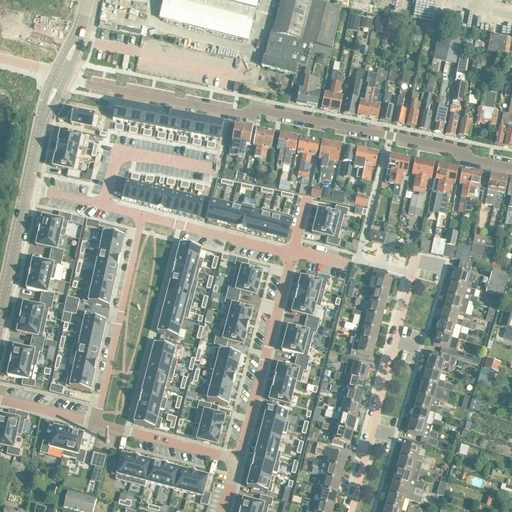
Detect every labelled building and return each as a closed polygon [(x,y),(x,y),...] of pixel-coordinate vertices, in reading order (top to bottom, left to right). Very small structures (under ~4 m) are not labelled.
[(165,0),(160,19),(248,41),(257,7),(259,7),(260,0),(165,0)] [(329,61),(341,9),(326,6),(327,0),(281,0),(273,34),(270,34),(262,67),(295,76),(297,67),(306,69),(309,56),(317,58),(329,61)] [(388,22),(386,34),(396,36),(398,24),(388,22)] [(451,35),(451,37),(461,39),(463,31),(452,29),(451,35)] [(438,36),(433,61),(446,63),(451,37),(451,35),(439,33),(438,36)] [(497,54),(500,38),(490,37),(488,52),(497,54)] [(510,40),(500,38),(497,54),(507,56),(510,40)] [(474,53),(485,55),(486,44),(476,42),(474,53)] [(467,59),(468,50),(461,49),(453,94),(451,102),(463,104),(466,84),(464,84),(469,59),(467,59)] [(314,71),(317,58),(309,56),(306,69),(314,71)] [(316,65),(328,68),(329,63),(317,60),(316,65)] [(336,82),(337,78),(338,73),(332,71),(328,93),(325,93),(321,111),(330,113),(336,82)] [(377,122),(379,112),(381,106),(380,106),(382,95),(379,95),(382,82),(386,83),(388,73),(377,71),(376,75),(367,120),(377,122)] [(388,83),(394,84),(397,73),(390,71),(388,83)] [(401,84),(408,85),(411,73),(404,72),(401,84)] [(355,117),(357,108),(363,74),(356,73),(351,99),(347,98),(343,115),(355,117)] [(367,120),(376,75),(368,74),(366,84),(368,84),(364,103),(360,102),(357,118),(367,120)] [(428,113),(436,75),(430,74),(418,130),(429,132),(429,131),(434,132),(437,115),(428,113)] [(317,110),(319,100),(320,94),(316,93),(318,80),(315,80),(315,77),(313,77),(313,79),(306,108),(317,110)] [(306,108),(313,79),(306,78),(303,90),(299,90),(298,95),(290,93),(288,104),(306,108)] [(337,78),(336,82),(330,113),(339,114),(343,96),(339,95),(343,79),(337,78)] [(244,85),(235,84),(233,93),(242,94),(244,85)] [(491,94),(492,89),(486,88),(484,102),(481,102),(480,109),(482,109),(482,110),(478,109),(477,114),(475,124),(483,126),(484,123),(486,124),(491,94)] [(390,125),(394,108),(388,107),(391,95),(385,93),(379,122),(390,125)] [(496,128),(497,118),(498,112),(493,111),(496,95),(491,94),(486,124),(488,124),(487,127),(496,128)] [(414,128),(416,128),(421,103),(417,102),(418,96),(412,95),(406,126),(410,127),(411,129),(413,129),(414,128)] [(404,127),(406,117),(407,111),(402,110),(404,100),(398,99),(394,115),(392,125),(404,127)] [(437,115),(434,132),(433,133),(442,135),(447,110),(442,109),(443,101),(440,100),(437,115)] [(117,102),(113,121),(120,122),(124,104),(117,102)] [(124,104),(120,122),(127,124),(131,105),(124,104)] [(131,105),(127,124),(135,125),(138,106),(131,105)] [(469,139),(476,106),(467,105),(464,121),(461,120),(457,137),(460,137),(460,139),(463,140),(465,138),(469,139)] [(138,106),(135,125),(142,127),(145,108),(138,106)] [(457,128),(459,117),(457,117),(458,108),(451,107),(447,126),(445,136),(455,138),(457,128)] [(145,108),(142,127),(149,128),(152,109),(145,108)] [(152,109),(149,128),(156,129),(159,111),(152,109)] [(73,111),(70,125),(97,131),(100,117),(73,111)] [(159,111),(156,129),(163,131),(166,112),(159,111)] [(166,112),(163,131),(170,132),(174,113),(166,112)] [(174,113),(170,132),(177,133),(181,115),(174,113)] [(503,147),(506,129),(506,128),(507,121),(508,117),(508,115),(503,114),(503,116),(501,128),(498,127),(496,136),(494,146),(503,147)] [(181,115),(177,133),(184,135),(188,116),(181,115)] [(188,116),(184,135),(191,136),(195,117),(188,116)] [(195,117),(191,136),(198,138),(202,119),(195,117)] [(202,119),(198,138),(205,139),(209,120),(202,119)] [(209,120),(205,139),(212,140),(216,122),(209,120)] [(511,121),(507,121),(506,128),(506,129),(503,147),(511,149),(511,121)] [(216,122),(212,140),(220,142),(224,123),(216,122)] [(238,156),(244,127),(235,125),(229,156),(238,157),(238,156)] [(250,145),(253,129),(244,127),(238,156),(244,157),(246,145),(250,145)] [(260,161),(266,131),(256,129),(253,147),(257,148),(255,158),(258,159),(258,161),(259,161),(260,161)] [(60,131),(58,144),(79,148),(79,149),(83,150),(86,137),(60,131)] [(271,150),(275,133),(266,131),(260,161),(259,161),(259,162),(265,163),(268,149),(271,150)] [(283,167),(289,136),(280,134),(277,151),(280,152),(277,169),(283,170),(283,167)] [(295,154),(296,147),(298,138),(289,136),(283,167),(289,168),(292,154),(295,154)] [(303,178),(310,140),(300,138),(297,153),(303,154),(298,177),(303,178)] [(317,157),(320,142),(310,140),(303,178),(302,184),(301,184),(299,194),(309,196),(311,187),(306,186),(306,185),(309,171),(312,156),(317,157)] [(332,144),(322,142),(318,160),(323,161),(320,176),(326,177),(332,144)] [(58,144),(55,155),(76,160),(76,159),(79,149),(79,148),(58,144)] [(338,164),(342,146),(332,144),(326,177),(325,181),(330,182),(334,163),(338,164)] [(354,159),(355,149),(346,147),(343,162),(346,163),(344,177),(349,179),(352,170),(354,159)] [(363,175),(368,151),(357,149),(353,169),(358,170),(356,179),(362,180),(363,175)] [(375,167),(378,153),(368,151),(363,175),(362,180),(362,181),(367,182),(370,166),(375,167)] [(55,155),(52,168),(68,171),(67,178),(79,181),(81,173),(78,173),(81,160),(76,159),(76,160),(55,155)] [(395,186),(400,158),(390,156),(385,184),(395,186)] [(407,175),(410,160),(400,158),(395,186),(394,188),(400,189),(403,174),(407,175)] [(418,192),(424,162),(415,160),(412,176),(416,176),(413,191),(418,192)] [(432,179),(435,164),(424,162),(418,192),(425,193),(427,179),(432,179)] [(440,213),(448,167),(438,165),(435,181),(439,182),(437,193),(433,212),(440,213)] [(455,185),(458,169),(448,167),(440,213),(445,214),(449,195),(451,184),(455,185)] [(464,211),(472,172),(462,170),(459,185),(463,186),(460,205),(458,213),(464,214),(464,211)] [(484,190),(487,175),(482,174),(472,172),(464,211),(470,212),(471,207),(472,201),(479,202),(481,193),(484,193),(484,191),(484,190)] [(493,207),(500,177),(491,175),(488,191),(485,205),(493,207)] [(505,194),(508,179),(500,177),(493,207),(493,210),(499,211),(502,194),(505,194)] [(281,181),(279,190),(289,192),(291,183),(281,181)] [(126,182),(122,200),(129,202),(134,184),(126,182)] [(134,184),(129,202),(136,204),(141,186),(134,184)] [(141,186),(136,204),(143,206),(148,187),(141,186)] [(148,187),(143,206),(150,208),(155,189),(148,187)] [(323,190),(318,189),(313,188),(312,195),(322,197),(323,190)] [(155,189),(150,208),(157,209),(162,191),(155,189)] [(325,189),(323,199),(331,201),(333,191),(325,189)] [(162,191),(157,209),(164,211),(169,193),(162,191)] [(343,204),(344,197),(345,194),(334,192),(332,201),(343,204)] [(169,193),(164,211),(171,213),(176,195),(169,193)] [(345,193),(345,194),(344,197),(343,204),(354,206),(356,200),(357,196),(345,193)] [(176,195),(171,213),(178,215),(183,196),(176,195)] [(414,216),(417,196),(412,195),(408,215),(414,216)] [(183,196),(178,215),(185,217),(190,198),(183,196)] [(355,205),(358,205),(367,208),(370,199),(357,196),(355,205)] [(423,197),(417,196),(414,216),(420,217),(423,197)] [(190,198),(185,217),(192,218),(197,200),(190,198)] [(197,200),(192,218),(199,220),(204,202),(197,200)] [(211,202),(207,221),(217,223),(222,205),(211,202)] [(222,205),(217,223),(227,226),(232,207),(222,205)] [(242,210),(237,228),(247,231),(251,213),(252,213),(253,208),(242,205),(241,210),(242,210)] [(232,207),(227,226),(237,228),(242,210),(241,210),(232,207)] [(319,210),(315,222),(341,229),(344,217),(346,218),(348,211),(336,207),(334,214),(319,210)] [(261,215),(256,234),(266,236),(272,213),(262,210),(261,215)] [(251,213),(247,231),(256,234),(261,215),(252,213),(251,213)] [(272,213),(266,236),(276,239),(282,216),(272,213)] [(39,228),(39,232),(60,236),(63,222),(70,224),(72,216),(59,214),(58,220),(42,217),(40,228),(39,228)] [(282,216),(276,239),(287,241),(293,218),(282,216)] [(87,221),(86,228),(98,230),(100,223),(87,221)] [(315,222),(312,234),(328,238),(326,245),(338,248),(340,241),(338,240),(341,229),(315,222)] [(384,239),(385,235),(380,234),(370,231),(369,236),(371,243),(383,245),(384,239)] [(38,235),(36,247),(51,250),(50,257),(62,260),(64,252),(57,251),(60,236),(39,232),(38,235)] [(99,232),(96,243),(101,244),(101,243),(122,248),(124,237),(99,232)] [(443,258),(455,260),(456,253),(457,248),(455,248),(458,234),(448,232),(446,242),(443,258)] [(397,238),(385,235),(384,239),(383,245),(395,248),(397,238)] [(434,239),(431,255),(443,258),(446,242),(434,239)] [(422,241),(422,243),(420,253),(428,255),(431,243),(422,241)] [(101,244),(99,253),(120,258),(122,248),(101,243),(101,244)] [(180,244),(178,255),(198,260),(199,260),(201,250),(180,244)] [(480,265),(484,247),(473,244),(471,253),(470,253),(469,258),(472,259),(474,262),(474,264),(480,265)] [(490,268),(494,248),(484,247),(480,265),(490,268)] [(99,253),(97,263),(118,268),(120,258),(99,253)] [(469,256),(456,253),(455,260),(468,263),(469,256)] [(501,271),(508,272),(511,255),(504,254),(501,271)] [(178,255),(175,265),(199,271),(199,272),(200,272),(203,261),(199,260),(198,260),(178,255)] [(30,271),(29,275),(51,280),(54,266),(61,267),(62,260),(50,257),(48,264),(33,260),(30,271)] [(237,267),(234,278),(259,285),(262,273),(247,269),(249,262),(236,259),(234,266),(237,267)] [(97,263),(95,273),(116,278),(118,268),(97,263)] [(175,265),(173,274),(197,281),(197,280),(199,272),(199,271),(175,265)] [(502,298),(507,282),(509,274),(492,269),(486,293),(502,298)] [(388,274),(373,270),(372,276),(377,277),(374,289),(389,293),(391,286),(389,285),(390,281),(392,282),(392,281),(386,280),(388,274)] [(451,270),(449,279),(452,280),(451,284),(453,284),(476,291),(478,284),(475,283),(477,278),(465,274),(460,273),(455,271),(451,270)] [(95,273),(92,283),(113,288),(116,278),(95,273)] [(173,274),(170,284),(195,291),(198,281),(197,280),(197,281),(173,274)] [(29,279),(26,290),(42,293),(40,300),(53,303),(54,295),(47,294),(51,280),(29,275),(28,279),(29,279)] [(301,278),(298,290),(323,297),(326,285),(329,286),(330,278),(318,275),(316,282),(301,278)] [(228,289),(226,297),(239,300),(241,293),(256,297),(259,285),(234,278),(231,290),(228,289)] [(90,292),(90,293),(111,298),(113,288),(92,283),(90,292)] [(170,284),(167,294),(193,301),(195,291),(170,284)] [(352,298),(356,285),(351,284),(347,297),(352,298)] [(476,291),(453,284),(451,284),(449,292),(451,293),(450,297),(469,302),(471,296),(473,290),(476,291)] [(389,294),(389,293),(374,289),(370,302),(386,306),(388,298),(386,298),(387,294),(389,294)] [(298,290),(295,302),(316,307),(315,308),(320,309),(323,297),(298,290)] [(86,291),(83,302),(109,308),(111,298),(90,293),(90,292),(86,291)] [(167,294),(165,304),(190,311),(193,301),(167,294)] [(469,302),(450,297),(448,296),(445,305),(447,305),(446,309),(459,313),(465,315),(469,302)] [(479,298),(471,296),(469,302),(477,304),(479,298)] [(226,297),(224,304),(228,305),(225,317),(228,318),(229,317),(249,323),(253,311),(237,307),(239,300),(226,297)] [(67,298),(65,305),(78,308),(79,301),(67,298)] [(363,306),(365,300),(356,298),(354,304),(363,306)] [(20,315),(20,318),(46,324),(49,310),(51,310),(53,303),(40,300),(39,307),(23,304),(21,315),(20,315)] [(386,307),(386,306),(370,302),(365,300),(363,306),(361,313),(382,319),(384,311),(382,310),(383,306),(386,307)] [(295,302),(292,314),(307,318),(305,325),(318,328),(320,321),(313,319),(315,308),(316,307),(295,302)] [(165,304),(162,314),(183,319),(183,320),(188,321),(190,311),(165,304)] [(65,306),(63,313),(76,316),(78,308),(65,306)] [(459,313),(446,309),(444,309),(442,317),(444,318),(442,322),(455,325),(459,313)] [(495,310),(489,309),(486,321),(491,323),(495,310)] [(382,319),(361,313),(353,311),(352,316),(360,318),(358,326),(364,327),(379,331),(381,323),(379,323),(380,319),(382,319)] [(162,314),(160,324),(181,329),(183,320),(183,319),(162,314)] [(505,314),(501,326),(511,329),(511,316),(505,314)] [(85,317),(83,328),(104,332),(106,322),(85,317)] [(226,329),(246,334),(249,323),(229,317),(228,318),(226,329)] [(19,322),(17,333),(32,337),(31,343),(43,346),(45,339),(43,338),(46,324),(20,318),(19,322)] [(343,336),(347,323),(341,321),(337,334),(343,336)] [(460,334),(462,328),(461,328),(455,326),(455,325),(442,322),(440,321),(438,329),(440,330),(439,334),(458,340),(460,334)] [(463,321),(461,328),(462,328),(474,332),(476,325),(463,321)] [(160,324),(157,334),(178,340),(181,329),(160,324)] [(288,327),(285,340),(310,346),(313,335),(316,335),(318,328),(305,325),(304,332),(288,327)] [(215,339),(214,346),(226,349),(228,343),(243,347),(246,334),(226,329),(221,327),(218,339),(215,339)] [(379,332),(379,331),(364,327),(361,340),(376,344),(378,336),(376,335),(377,331),(379,332)] [(83,328),(80,338),(101,342),(104,332),(83,328)] [(511,331),(506,330),(503,339),(511,342),(511,331)] [(458,340),(439,334),(437,334),(434,342),(436,343),(435,347),(433,346),(433,347),(448,351),(448,350),(454,351),(454,352),(455,351),(458,340)] [(467,336),(460,334),(458,340),(466,342),(467,336)] [(78,347),(78,348),(99,352),(101,342),(80,338),(78,347)] [(376,344),(361,340),(351,338),(349,344),(353,345),(350,357),(365,361),(367,356),(372,357),(375,349),(372,348),(374,344),(376,344)] [(160,340),(158,345),(175,350),(177,345),(160,340)] [(285,340),(282,352),(297,356),(295,363),(308,366),(310,358),(307,358),(310,346),(285,340)] [(11,358),(10,362),(35,367),(35,368),(36,368),(39,353),(42,354),(43,346),(31,343),(29,350),(14,347),(11,358)] [(154,344),(152,355),(173,360),(175,350),(158,345),(154,344)] [(490,355),(505,359),(508,349),(493,345),(490,355)] [(74,346),(71,357),(76,358),(97,362),(99,352),(78,348),(78,347),(74,346)] [(215,350),(212,360),(238,367),(241,356),(215,350)] [(474,357),(455,351),(454,352),(454,351),(452,357),(473,363),(474,357)] [(456,361),(441,356),(432,354),(431,359),(429,358),(427,366),(429,367),(428,371),(426,371),(441,375),(442,370),(444,370),(446,369),(448,368),(449,367),(449,366),(454,367),(456,361)] [(152,355),(149,365),(175,371),(177,361),(173,360),(152,355)] [(369,369),(360,366),(358,366),(359,361),(350,359),(343,357),(341,363),(348,364),(345,375),(350,377),(366,381),(368,373),(366,373),(367,369),(369,369)] [(74,367),(74,368),(95,372),(97,362),(76,358),(74,367)] [(484,369),(498,373),(501,364),(487,359),(484,369)] [(212,360),(210,371),(214,372),(215,371),(235,377),(238,367),(212,360)] [(10,365),(7,376),(23,380),(22,386),(34,389),(35,382),(32,381),(35,368),(35,367),(10,362),(9,365),(10,365)] [(278,365),(275,377),(296,383),(300,385),(303,373),(306,373),(308,366),(295,363),(294,369),(278,365)] [(149,365),(147,374),(167,380),(172,382),(175,371),(149,365)] [(69,366),(67,377),(68,377),(93,382),(95,372),(74,368),(74,367),(69,366)] [(488,386),(492,373),(482,370),(478,383),(488,386)] [(214,372),(212,381),(233,387),(235,377),(215,371),(214,372)] [(443,390),(445,383),(439,381),(441,375),(426,371),(423,379),(425,380),(424,384),(437,387),(437,388),(443,390)] [(344,375),(336,373),(334,380),(343,382),(344,375)] [(147,374),(144,384),(165,390),(167,380),(147,374)] [(68,377),(66,387),(90,393),(93,382),(68,377)] [(275,377),(272,389),(293,395),(296,383),(275,377)] [(366,382),(366,381),(350,377),(347,390),(363,394),(365,386),(363,385),(364,381),(366,382)] [(212,381),(209,391),(230,397),(233,387),(212,381)] [(418,395),(418,396),(440,402),(447,405),(449,398),(443,396),(445,390),(443,390),(437,388),(437,387),(424,384),(422,383),(420,391),(422,392),(421,396),(418,395)] [(453,386),(445,383),(443,390),(451,392),(453,386)] [(144,384),(141,394),(162,400),(162,399),(165,390),(144,384)] [(51,385),(49,393),(62,396),(64,388),(51,385)] [(339,395),(341,388),(332,386),(331,393),(339,395)] [(363,394),(347,390),(341,388),(339,395),(345,396),(344,402),(360,406),(362,399),(360,398),(361,394),(363,394)] [(272,389),(269,401),(290,407),(293,395),(272,389)] [(198,394),(187,391),(185,398),(196,401),(198,394)] [(209,391),(207,401),(228,407),(230,397),(209,391)] [(141,394),(139,404),(160,409),(160,410),(164,411),(167,400),(162,399),(162,400),(141,394)] [(440,402),(418,396),(416,404),(418,404),(417,409),(415,408),(435,414),(448,418),(449,412),(438,409),(440,402)] [(336,407),(338,401),(329,399),(327,405),(336,407)] [(360,406),(344,402),(338,401),(336,407),(342,409),(340,415),(356,419),(358,411),(356,411),(357,406),(360,407),(360,406)] [(199,403),(197,410),(204,412),(200,426),(222,432),(223,428),(222,428),(225,417),(209,413),(211,406),(199,403)] [(139,404),(136,414),(157,419),(160,410),(160,409),(139,404)] [(267,408),(264,418),(285,424),(285,423),(288,413),(267,408)] [(432,427),(434,420),(435,414),(415,408),(412,416),(411,421),(432,427)] [(472,423),(475,412),(469,410),(466,421),(472,423)] [(0,431),(17,435),(16,435),(21,436),(24,422),(27,422),(28,415),(16,412),(14,419),(0,415),(0,431)] [(355,424),(356,419),(340,415),(326,412),(324,418),(339,421),(337,428),(353,432),(355,432),(356,432),(358,426),(357,424),(355,424)] [(136,414),(134,424),(159,431),(162,420),(157,419),(136,414)] [(264,418),(262,428),(283,434),(286,435),(289,424),(285,423),(285,424),(264,418)] [(442,423),(434,420),(432,427),(440,429),(442,423)] [(430,433),(432,427),(411,421),(409,429),(411,429),(410,433),(407,433),(422,438),(428,440),(430,433)] [(353,432),(337,428),(331,426),(323,424),(321,430),(335,434),(334,440),(332,440),(331,445),(343,448),(344,443),(350,445),(352,436),(350,436),(351,432),(353,432)] [(200,426),(197,441),(217,446),(220,435),(221,435),(222,432),(200,426)] [(43,441),(40,454),(48,456),(49,449),(63,452),(69,431),(65,430),(54,428),(50,443),(43,441)] [(262,428),(259,438),(280,444),(283,434),(262,428)] [(0,446),(8,449),(7,455),(19,458),(21,451),(13,449),(16,435),(17,435),(0,431),(0,446)] [(63,452),(62,457),(76,460),(76,463),(83,465),(86,452),(79,451),(83,435),(73,432),(69,431),(63,452)] [(438,435),(430,433),(428,440),(422,438),(421,443),(427,444),(437,447),(438,442),(437,442),(438,435)] [(259,438),(257,448),(278,453),(280,444),(259,438)] [(423,451),(425,446),(406,440),(404,445),(401,453),(404,454),(402,458),(422,464),(430,466),(432,460),(424,458),(418,456),(419,450),(423,451)] [(325,451),(326,451),(327,446),(318,444),(315,454),(324,456),(325,451)] [(257,448),(254,458),(278,464),(279,464),(281,454),(278,453),(257,448)] [(347,456),(326,451),(325,451),(324,456),(329,458),(328,465),(344,469),(346,461),(343,460),(345,456),(347,457),(347,456)] [(116,477),(116,481),(130,484),(137,458),(133,457),(133,458),(122,455),(118,471),(116,477)] [(422,464),(402,458),(400,457),(398,466),(400,466),(399,470),(412,474),(426,479),(428,472),(420,470),(422,464)] [(21,458),(20,464),(29,466),(30,460),(21,458)] [(137,458),(130,484),(144,488),(145,488),(146,483),(145,483),(151,462),(150,462),(140,460),(141,459),(137,458)] [(254,458),(252,468),(272,473),(272,474),(277,475),(280,464),(279,464),(278,464),(254,458)] [(151,462),(145,483),(146,483),(160,487),(165,466),(161,465),(151,463),(151,462)] [(344,469),(328,465),(322,464),(320,469),(319,476),(325,478),(340,482),(342,474),(340,473),(341,469),(343,469),(344,469)] [(165,466),(160,487),(174,491),(179,469),(179,470),(169,467),(165,466)] [(252,468),(249,478),(270,483),(272,474),(272,473),(252,468)] [(179,469),(174,491),(188,494),(193,473),(190,472),(190,473),(180,470),(179,469)] [(416,483),(418,476),(412,474),(399,470),(397,470),(394,478),(396,479),(395,483),(408,487),(414,489),(416,483)] [(193,473),(188,494),(202,498),(200,505),(208,507),(211,495),(204,493),(208,477),(197,474),(193,473)] [(317,482),(318,476),(310,474),(308,480),(317,482)] [(249,478),(246,488),(271,494),(273,484),(270,483),(249,478)] [(340,482),(325,478),(321,490),(337,494),(339,486),(337,486),(338,481),(340,482)] [(408,487),(395,483),(393,482),(390,491),(392,491),(391,495),(389,495),(405,500),(408,487)] [(414,489),(423,491),(425,485),(416,483),(414,489)] [(337,495),(337,494),(321,490),(305,486),(303,492),(320,496),(318,503),(334,507),(336,499),(334,498),(335,494),(337,495)] [(93,511),(96,500),(95,500),(67,493),(63,508),(77,511),(93,511)] [(400,511),(405,500),(389,495),(387,503),(389,504),(388,508),(385,507),(400,511)] [(490,507),(493,497),(488,496),(485,505),(490,507)] [(240,511),(239,511),(267,511),(269,507),(271,508),(273,500),(261,497),(259,504),(243,500),(240,511)] [(303,499),(302,505),(308,507),(306,511),(332,511),(333,511),(330,511),(332,507),(334,507),(318,503),(312,501),(303,499)] [(284,503),(282,511),(288,511),(291,505),(284,503)]
